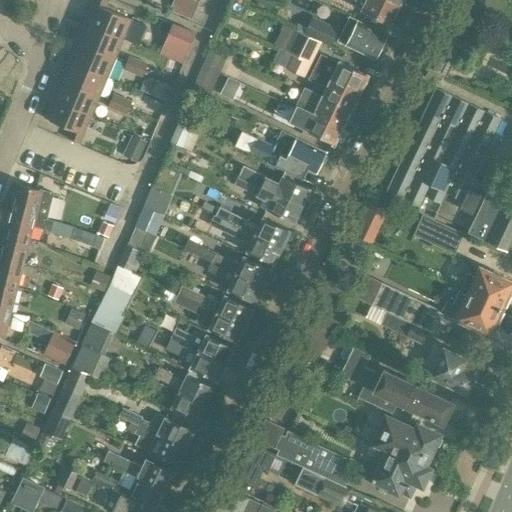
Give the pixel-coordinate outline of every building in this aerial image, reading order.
[(131,19),(104,8),(107,0),(93,0),(84,22),(123,38),(131,19)] [(193,0),(173,0),(169,10),(191,19),(198,2),(193,0)] [(318,0),(330,6),(332,0),(363,0),(366,1),(362,10),(389,23),(390,21),(392,21),(395,16),(394,13),(398,5),(387,0),(318,0)] [(461,60),(477,25),(453,14),(427,67),(447,77),(456,58),(461,60)] [(312,16),(309,22),(303,34),(321,42),(330,47),(339,29),(312,16)] [(350,17),(341,35),(339,41),(374,58),(385,35),(350,17)] [(123,38),(84,22),(76,41),(115,57),(123,38)] [(195,32),(173,23),(159,54),(182,64),(195,32)] [(274,46),(293,55),(310,63),(314,56),(321,42),(303,34),(284,25),(274,46)] [(115,57),(76,41),(68,61),(107,77),(115,57)] [(211,44),(202,65),(219,73),(228,52),(211,44)] [(128,55),(126,62),(145,70),(148,63),(128,55)] [(310,63),(293,55),(287,69),(304,77),(310,63)] [(107,77),(68,61),(60,79),(99,95),(107,77)] [(317,61),(313,70),(357,92),(366,75),(339,62),(335,70),(317,61)] [(142,77),(145,70),(126,62),(123,69),(142,77)] [(193,87),(210,95),(219,73),(202,65),(193,87)] [(431,69),(427,68),(423,77),(437,83),(442,75),(431,69)] [(326,86),(322,95),(349,109),(357,92),(313,70),(309,78),(326,86)] [(171,87),(148,77),(144,79),(139,89),(145,92),(166,100),(171,87)] [(99,95),(60,79),(52,98),(91,114),(99,95)] [(214,96),(210,95),(193,87),(179,119),(188,123),(198,101),(210,106),(214,96)] [(502,120),(447,93),(435,88),(386,190),(421,207),(426,196),(440,203),(436,212),(453,221),(477,171),(502,120)] [(113,93),(110,100),(129,108),(132,101),(113,93)] [(300,95),(296,104),(341,126),(349,109),(322,95),(318,103),(300,95)] [(67,138),(79,143),(91,114),(52,98),(44,117),(71,129),(67,138)] [(129,108),(110,100),(107,106),(126,115),(129,108)] [(341,126),(296,104),(287,121),(332,143),(341,126)] [(170,141),(190,151),(199,129),(179,119),(170,141)] [(257,153),(264,141),(242,130),(236,142),(257,153)] [(304,179),(309,170),(315,173),(319,164),(323,162),(326,157),(324,153),(325,152),(281,130),(275,142),(276,143),(275,146),(267,162),(304,179)] [(137,162),(139,157),(147,141),(132,134),(122,155),(137,162)] [(170,193),(172,194),(181,173),(160,163),(151,184),(152,184),(170,193)] [(237,174),(301,205),(304,198),(306,198),(310,191),(308,190),(309,188),(282,175),(278,183),(242,165),(237,174)] [(297,213),(301,205),(237,174),(233,184),(270,202),(266,209),(293,222),(293,220),(295,221),(299,213),(297,213)] [(48,218),(54,193),(17,184),(10,208),(34,214),(48,218)] [(161,212),(170,193),(152,184),(144,205),(161,212)] [(468,190),(453,221),(469,228),(467,231),(504,248),(509,239),(511,240),(511,204),(486,192),(483,197),(468,190)] [(356,235),(375,241),(387,206),(369,200),(356,235)] [(161,212),(144,205),(135,225),(156,234),(165,214),(161,212)] [(51,231),(54,220),(52,219),(48,218),(34,214),(10,208),(4,233),(28,239),(32,225),(51,231)] [(286,239),(290,231),(288,231),(289,230),(262,218),(258,226),(219,208),(216,215),(235,225),(281,247),(285,238),(286,239)] [(413,235),(455,254),(464,234),(422,214),(413,235)] [(277,254),(281,247),(235,225),(217,216),(216,215),(212,224),(250,242),(246,251),(273,264),(273,262),(275,263),(279,255),(277,254)] [(86,230),(54,220),(51,231),(50,232),(99,248),(103,236),(91,233),(91,232),(86,230)] [(111,226),(103,223),(99,232),(107,236),(111,226)] [(148,231),(135,225),(127,244),(139,250),(148,231)] [(4,233),(0,249),(0,257),(22,263),(28,239),(4,233)] [(269,271),(270,269),(243,256),(239,264),(227,258),(188,239),(184,249),(211,262),(262,286),(266,279),(267,279),(271,272),(269,271)] [(351,241),(347,251),(361,257),(365,247),(351,241)] [(127,244),(117,264),(127,268),(136,248),(127,244)] [(0,283),(16,287),(22,263),(0,257),(0,283)] [(217,285),(254,303),(254,301),(256,302),(260,294),(259,293),(262,286),(211,262),(207,270),(221,277),(217,285)] [(117,264),(108,284),(131,295),(141,275),(117,264)] [(460,289),(468,293),(504,310),(511,295),(506,293),(511,282),(472,264),(460,289)] [(110,276),(96,270),(90,285),(104,291),(110,276)] [(372,305),(438,335),(437,332),(438,329),(439,325),(439,321),(438,317),(437,314),(436,310),(436,308),(381,282),(371,304),(372,305)] [(16,287),(0,283),(0,308),(10,311),(16,287)] [(122,314),(131,295),(108,284),(99,303),(122,314)] [(181,284),(177,293),(243,324),(247,317),(248,318),(252,310),(250,309),(251,308),(224,295),(220,303),(181,284)] [(57,299),(61,289),(52,286),(48,295),(57,299)] [(440,311),(487,333),(492,322),(497,324),(504,310),(468,293),(460,289),(453,304),(446,300),(440,311)] [(194,322),(235,341),(236,340),(237,341),(241,333),(239,332),(243,324),(177,293),(173,302),(198,314),(194,322)] [(125,315),(122,314),(99,303),(90,322),(116,334),(125,315)] [(428,332),(386,312),(372,305),(366,317),(422,345),(428,332)] [(0,308),(0,334),(4,336),(10,311),(0,308)] [(85,314),(71,308),(64,324),(78,330),(85,314)] [(313,311),(308,321),(330,332),(335,321),(313,311)] [(24,330),(48,342),(53,332),(28,320),(24,330)] [(294,351),(315,361),(330,332),(308,321),(294,351)] [(105,330),(90,323),(81,344),(82,344),(95,350),(105,330)] [(134,343),(148,349),(157,330),(144,324),(134,343)] [(171,337),(176,340),(225,363),(228,356),(230,357),(233,349),(232,348),(232,347),(205,334),(205,335),(195,330),(192,335),(176,327),(171,337)] [(53,332),(48,342),(42,354),(64,364),(75,341),(54,331),(53,332)] [(181,357),(182,354),(194,359),(190,368),(216,380),(217,379),(218,380),(222,372),(221,372),(225,363),(176,340),(170,352),(181,357)] [(420,370),(447,384),(454,387),(465,392),(473,376),(470,374),(475,364),(464,358),(433,342),(420,370)] [(95,350),(82,344),(82,345),(73,365),(73,366),(91,374),(101,353),(95,350)] [(374,391),(398,402),(443,424),(455,398),(386,365),(385,367),(378,364),(374,372),(364,367),(370,354),(353,346),(340,374),(363,386),(374,391)] [(45,363),(39,376),(57,384),(63,371),(45,363)] [(71,365),(61,388),(80,397),(91,374),(71,365)] [(159,366),(153,378),(205,403),(209,396),(210,396),(214,389),(213,388),(213,386),(186,373),(182,382),(171,377),(173,373),(159,366)] [(162,396),(163,393),(174,399),(170,407),(197,420),(198,418),(199,419),(203,411),(202,410),(205,403),(153,378),(148,389),(162,396)] [(398,402),(374,391),(363,386),(358,397),(392,413),(398,402)] [(70,418),(80,397),(61,388),(51,409),(70,418)] [(37,393),(31,408),(44,413),(50,398),(37,393)] [(186,447),(194,430),(155,412),(150,422),(142,418),(143,416),(122,407),(118,416),(138,425),(186,447)] [(70,418),(51,409),(41,431),(60,440),(70,418)] [(383,451),(386,452),(387,449),(423,466),(438,435),(414,424),(413,426),(384,412),(369,444),(383,451)] [(303,467),(325,477),(344,486),(350,474),(343,470),(348,458),(287,430),(284,436),(280,433),(283,426),(264,417),(255,438),(278,449),(276,454),(303,467)] [(126,429),(134,433),(138,425),(130,421),(126,429)] [(40,428),(26,422),(20,437),(33,443),(40,428)] [(134,444),(177,465),(186,447),(138,425),(134,433),(139,435),(134,444)] [(53,440),(41,435),(36,446),(48,452),(53,440)] [(14,457),(18,445),(9,441),(4,453),(14,457)] [(284,459),(276,455),(250,442),(242,459),(264,469),(276,475),(284,459)] [(370,479),(369,482),(397,496),(399,493),(408,497),(414,484),(420,486),(428,469),(423,466),(387,449),(386,452),(383,451),(375,468),(369,465),(364,475),(370,479)] [(104,461),(122,469),(137,476),(165,489),(174,472),(145,458),(141,466),(109,451),(104,461)] [(78,472),(65,466),(57,483),(70,489),(78,472)] [(316,495),(325,477),(303,467),(294,485),(316,495)] [(111,490),(155,510),(165,489),(137,476),(130,489),(117,483),(118,481),(111,478),(111,479),(95,472),(91,480),(111,490)] [(45,487),(23,477),(10,503),(29,511),(32,511),(38,500),(44,488),(45,487)] [(77,490),(85,494),(91,481),(83,477),(77,490)] [(343,503),(355,508),(358,503),(368,507),(371,499),(344,486),(325,477),(316,495),(341,508),(343,503)] [(237,478),(233,486),(252,495),(255,487),(237,478)] [(44,488),(38,500),(48,505),(53,493),(44,488)] [(217,509),(221,511),(241,511),(248,498),(227,488),(217,509)] [(103,507),(112,511),(154,511),(155,510),(111,490),(103,507)] [(248,498),(241,511),(274,511),(275,511),(248,498)] [(358,503),(355,508),(353,511),(378,511),(368,507),(358,503)]
